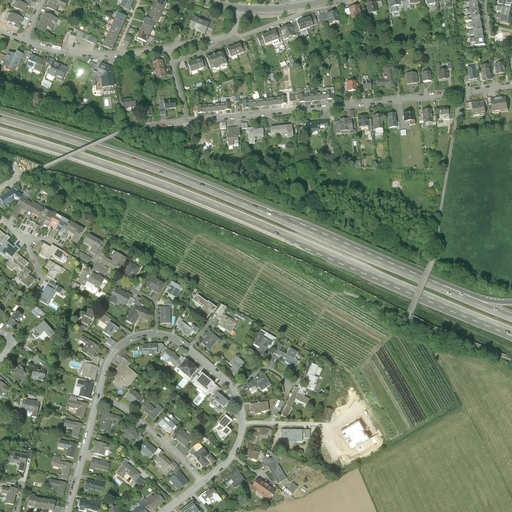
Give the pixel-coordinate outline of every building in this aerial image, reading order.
[(49,0),(46,8),(48,9),(55,12),(56,13),(59,6),(65,9),(68,2),(62,0),(49,0)] [(123,0),(120,7),(130,11),(133,4),(123,0)] [(160,0),(156,0),(154,5),(165,9),(167,3),(160,0)] [(387,0),(389,8),(400,6),(400,3),(398,0),(387,0)] [(503,8),(511,9),(511,2),(506,1),(502,0),(499,0),(499,4),(504,5),(503,8)] [(20,11),(25,13),(28,6),(24,4),(16,1),(12,8),(20,11)] [(402,2),(402,3),(403,10),(410,9),(409,5),(408,1),(402,2)] [(366,4),(368,15),(377,13),(375,2),(366,4)] [(479,9),(479,2),(470,2),(465,3),(465,7),(468,7),(469,10),(479,9)] [(154,5),(151,12),(161,17),(165,9),(154,5)] [(349,15),(350,19),(361,17),(359,6),(348,9),(349,15)] [(501,15),(511,18),(511,15),(511,9),(503,8),(498,7),(497,11),(502,12),(501,15)] [(55,12),(48,9),(47,12),(46,11),(45,14),(57,19),(59,17),(54,14),(55,12)] [(337,11),(326,14),(327,20),(328,25),(339,22),(337,11)] [(18,16),(8,12),(5,21),(18,26),(19,23),(22,24),(24,19),(23,19),(18,16)] [(151,12),(148,19),(158,24),(161,17),(151,12)] [(40,22),(52,27),(53,24),(56,26),(58,19),(57,19),(45,14),(44,13),(40,22)] [(117,13),(114,20),(124,24),(127,17),(117,13)] [(327,20),(326,14),(317,16),(319,22),(327,20)] [(511,17),(511,18),(501,15),(497,14),(496,18),(501,19),(500,23),(511,25),(511,19),(511,17)] [(481,16),(470,17),(466,17),(466,21),(471,21),(471,24),(482,24),(481,16)] [(199,19),(194,17),(189,28),(194,30),(199,19)] [(146,18),(143,24),(154,28),(156,23),(146,18)] [(309,18),(302,20),(305,30),(312,27),(309,18)] [(204,21),(199,19),(194,30),(199,33),(204,21)] [(114,20),(111,26),(121,31),(124,24),(114,20)] [(302,20),(295,23),(299,32),(305,30),(302,20)] [(209,24),(204,21),(199,33),(205,35),(207,28),(209,24)] [(209,24),(207,28),(214,31),(217,24),(211,21),(209,24)] [(37,30),(45,34),(46,29),(50,31),(52,27),(40,22),(37,30)] [(296,23),(291,25),(294,34),(299,32),(296,23)] [(143,24),(140,31),(150,35),(154,28),(143,24)] [(284,41),(295,37),(294,34),(291,25),(290,25),(279,29),(279,30),(283,38),(284,41)] [(111,26),(109,33),(118,37),(121,31),(111,26)] [(279,30),(274,32),(277,40),(283,38),(279,30)] [(140,31),(137,38),(147,43),(150,35),(140,31)] [(274,31),(267,33),(271,43),(277,40),(274,31)] [(484,31),(483,31),(472,32),(468,32),(468,36),(473,35),(474,39),(484,38),(484,31)] [(70,36),(67,43),(73,45),(74,42),(77,43),(79,38),(96,45),(98,40),(78,32),(76,38),(70,36)] [(109,33),(106,40),(115,44),(118,37),(109,33)] [(267,33),(256,38),(260,47),(271,43),(267,33)] [(485,38),(484,38),(474,39),(469,39),(470,43),(475,43),(475,46),(485,46),(485,38)] [(106,40),(103,47),(112,51),(115,44),(106,40)] [(244,42),(232,47),(236,56),(247,52),(244,42)] [(232,47),(226,49),(226,50),(229,56),(230,59),(236,56),(232,47)] [(25,51),(24,55),(22,59),(25,61),(26,58),(30,60),(32,55),(32,54),(25,51)] [(14,66),(18,68),(22,59),(24,55),(16,52),(15,55),(8,52),(6,57),(3,63),(2,65),(13,70),(14,66)] [(221,52),(205,58),(209,71),(212,72),(215,71),(215,69),(221,67),(223,68),(226,67),(226,64),(221,52)] [(39,58),(32,55),(26,67),(33,70),(39,58)] [(46,61),(39,58),(33,70),(41,74),(46,61)] [(47,58),(46,61),(45,64),(51,67),(54,62),(54,61),(47,58)] [(200,59),(193,62),(197,71),(203,69),(203,67),(200,60),(200,59)] [(163,60),(153,62),(155,71),(165,68),(163,60)] [(61,66),(54,62),(47,76),(55,79),(61,66)] [(78,62),(73,74),(81,77),(78,83),(84,85),(91,70),(92,68),(89,67),(78,62)] [(193,62),(186,64),(187,65),(189,72),(190,74),(197,71),(193,62)] [(96,76),(99,67),(91,63),(89,67),(92,68),(91,70),(93,71),(92,75),(95,76),(96,76)] [(99,67),(96,76),(101,78),(102,89),(115,88),(113,68),(101,63),(99,67)] [(497,74),(497,75),(507,74),(505,63),(495,64),(496,67),(497,74)] [(395,64),(382,66),(383,73),(386,73),(387,80),(375,81),(376,88),(387,86),(387,88),(394,87),(393,72),(396,72),(395,64)] [(437,65),(438,81),(448,80),(447,70),(441,71),(440,64),(437,65)] [(482,82),(493,80),(490,65),(480,66),(481,74),(482,81),(482,82)] [(68,69),(61,66),(55,79),(62,82),(66,73),(68,69)] [(469,83),(477,82),(475,67),(466,68),(468,77),(469,83)] [(167,77),(165,68),(155,71),(157,80),(167,77)] [(421,73),(422,83),(431,82),(430,72),(421,73)] [(405,75),(406,85),(417,84),(416,73),(405,75)] [(367,91),(371,90),(370,81),(362,82),(363,90),(367,90),(367,91)] [(345,83),(346,92),(357,91),(356,82),(345,83)] [(135,98),(121,99),(122,111),(127,111),(127,109),(136,108),(135,98)] [(492,105),(493,113),(508,111),(506,98),(491,100),(492,105)] [(164,102),(165,111),(176,110),(175,101),(164,102)] [(484,102),(471,104),(472,109),(473,117),(486,115),(485,107),(484,102)] [(141,118),(153,117),(153,108),(140,109),(141,118)] [(448,115),(448,108),(439,109),(440,116),(448,115)] [(421,110),(423,124),(432,123),(432,122),(432,117),(431,109),(421,110)] [(403,113),(404,122),(414,121),(413,112),(403,113)] [(386,115),(388,129),(397,128),(396,123),(395,114),(386,115)] [(381,115),(372,116),(373,131),(383,130),(381,115)] [(367,128),(368,127),(368,121),(367,116),(357,117),(358,129),(367,128)] [(340,132),(353,131),(351,119),(350,119),(338,120),(340,132)] [(306,134),(319,132),(318,129),(318,122),(305,124),(306,134)] [(291,126),(269,128),(269,129),(270,134),(270,135),(286,133),(286,139),(292,138),(291,126)] [(238,128),(227,129),(228,138),(226,139),(227,148),(233,147),(232,146),(237,145),(237,138),(239,138),(238,128)] [(263,138),(262,129),(247,131),(249,145),(255,145),(254,139),(263,138)] [(12,191),(0,198),(0,199),(4,206),(14,199),(19,202),(22,196),(16,193),(17,190),(15,189),(13,191),(12,191)] [(21,209),(27,213),(31,204),(26,201),(27,200),(22,196),(19,202),(10,217),(15,220),(21,209)] [(32,203),(31,204),(27,213),(25,216),(29,219),(32,213),(38,217),(43,209),(32,203)] [(54,215),(43,209),(38,217),(44,221),(42,225),(47,228),(48,225),(54,215)] [(55,214),(54,215),(48,225),(55,229),(62,218),(55,214)] [(69,222),(62,218),(55,229),(63,234),(63,233),(65,230),(69,222)] [(37,226),(31,222),(28,227),(34,231),(37,226)] [(70,222),(69,222),(65,230),(74,235),(71,241),(76,243),(84,230),(70,222)] [(6,236),(0,231),(0,243),(2,246),(6,241),(9,238),(7,235),(6,236)] [(102,242),(88,234),(84,242),(92,247),(89,252),(95,255),(102,242)] [(6,254),(11,258),(16,253),(20,249),(15,245),(14,247),(6,241),(2,246),(0,248),(0,253),(3,256),(4,254),(5,253),(6,254)] [(43,248),(39,254),(48,260),(50,256),(59,261),(64,253),(51,245),(50,248),(43,244),(41,247),(43,248)] [(90,258),(78,251),(76,255),(89,262),(90,258)] [(104,252),(101,257),(105,260),(104,261),(118,269),(121,264),(124,266),(129,257),(118,251),(116,254),(118,255),(115,260),(107,256),(108,255),(104,252)] [(28,264),(16,253),(11,258),(5,265),(12,271),(15,268),(16,266),(18,268),(22,271),(25,267),(28,264)] [(47,276),(51,279),(54,280),(56,277),(62,268),(49,261),(45,267),(50,270),(47,276)] [(133,261),(125,275),(135,281),(143,267),(133,261)] [(30,272),(25,267),(22,271),(16,278),(28,288),(35,280),(28,275),(30,272)] [(93,274),(88,282),(95,287),(95,288),(98,290),(105,279),(98,275),(97,276),(93,274)] [(155,276),(149,286),(162,293),(168,283),(155,276)] [(175,281),(169,291),(180,297),(185,287),(175,281)] [(49,282),(43,294),(39,301),(47,306),(54,295),(59,297),(63,290),(55,285),(49,282)] [(80,286),(74,283),(71,288),(77,291),(80,286)] [(128,295),(116,288),(112,295),(113,296),(110,302),(115,305),(118,301),(126,306),(131,298),(132,295),(129,293),(128,295)] [(43,294),(38,291),(35,295),(34,298),(39,301),(43,294)] [(200,293),(196,299),(206,306),(201,313),(209,319),(215,311),(216,312),(220,307),(212,300),(211,302),(200,293)] [(131,298),(126,306),(130,308),(133,303),(135,300),(131,298)] [(224,303),(218,311),(221,313),(221,312),(227,304),(224,303)] [(135,305),(127,321),(134,325),(138,317),(145,321),(149,313),(140,308),(136,306),(135,305)] [(167,307),(164,307),(164,323),(174,323),(174,307),(167,307)] [(87,309),(83,316),(91,320),(92,321),(96,314),(87,309)] [(22,316),(15,312),(10,320),(15,323),(16,321),(18,322),(22,316)] [(237,322),(224,314),(218,325),(231,332),(237,322)] [(83,316),(80,322),(88,326),(91,320),(83,316)] [(15,323),(10,320),(6,326),(13,330),(17,324),(15,323)] [(182,324),(180,326),(184,329),(183,330),(191,336),(196,330),(197,329),(193,327),(185,321),(185,320),(182,324)] [(43,322),(33,332),(34,333),(32,335),(36,340),(44,333),(49,339),(54,334),(43,322)] [(109,323),(102,333),(111,338),(115,332),(116,333),(119,329),(109,323)] [(196,324),(193,327),(197,329),(196,330),(199,332),(202,329),(196,324)] [(207,336),(202,343),(205,346),(210,350),(220,339),(210,331),(206,336),(207,336)] [(264,334),(259,332),(253,343),(259,347),(256,352),(263,356),(269,344),(270,345),(272,342),(263,337),(264,334)] [(82,337),(79,341),(86,345),(81,352),(91,358),(98,348),(82,337)] [(108,337),(105,343),(110,346),(114,341),(108,337)] [(282,344),(279,342),(273,352),(279,356),(280,355),(282,351),(279,349),(282,344)] [(36,347),(32,343),(26,348),(31,351),(36,347)] [(155,344),(143,345),(143,346),(143,350),(144,355),(156,354),(156,349),(155,345),(155,344)] [(286,354),(282,351),(280,355),(286,358),(283,363),(294,369),(299,361),(296,359),(297,359),(295,357),(298,352),(290,347),(286,354)] [(171,348),(165,355),(172,361),(172,360),(176,364),(177,363),(182,357),(171,348)] [(186,357),(184,355),(182,357),(177,363),(179,365),(182,362),(186,357)] [(85,360),(84,364),(97,367),(100,358),(93,356),(92,362),(85,360)] [(235,356),(229,363),(233,366),(230,370),(234,374),(244,363),(235,356)] [(197,364),(189,358),(185,363),(183,365),(191,372),(188,374),(193,378),(196,375),(201,368),(197,364)] [(115,380),(112,384),(120,390),(124,385),(127,388),(138,377),(128,368),(130,365),(128,363),(124,360),(116,370),(118,372),(113,378),(115,380)] [(306,376),(308,377),(309,374),(314,376),(318,365),(311,363),(306,376)] [(42,369),(45,370),(45,371),(46,373),(48,373),(49,369),(45,364),(41,368),(42,369)] [(97,367),(84,364),(82,370),(84,371),(82,377),(94,380),(97,367)] [(25,374),(19,366),(11,372),(16,379),(21,375),(22,376),(25,374)] [(42,369),(34,368),(31,379),(38,380),(38,379),(43,380),(45,371),(45,370),(42,369)] [(205,372),(202,376),(197,382),(204,388),(205,386),(214,393),(212,394),(214,396),(217,393),(219,390),(221,392),(224,388),(205,372)] [(271,385),(265,373),(243,387),(245,390),(250,387),(251,388),(253,392),(260,388),(261,391),(262,390),(263,392),(268,389),(267,387),(271,385)] [(318,378),(314,376),(309,374),(308,377),(304,385),(307,387),(314,389),(318,378)] [(5,386),(0,382),(0,396),(2,394),(6,396),(10,389),(5,386)] [(86,384),(78,382),(76,387),(81,389),(79,396),(90,399),(93,386),(86,384)] [(292,390),(293,390),(298,393),(301,388),(306,390),(307,387),(304,385),(299,383),(297,387),(294,385),(292,390)] [(221,392),(219,390),(217,393),(219,395),(213,401),(220,407),(221,406),(225,409),(231,401),(228,399),(228,398),(221,392)] [(293,390),(281,415),(287,418),(292,408),(291,407),(295,399),(306,404),(309,398),(298,393),(293,390)] [(144,400),(133,391),(129,395),(125,399),(129,402),(130,401),(137,407),(144,400)] [(71,397),(68,408),(74,409),(75,408),(78,409),(76,417),(83,419),(87,404),(80,402),(80,403),(76,402),(77,399),(71,397)] [(37,403),(23,400),(21,409),(21,410),(28,411),(27,417),(28,417),(29,418),(30,417),(31,417),(37,418),(39,404),(39,403),(37,403)] [(268,401),(250,403),(251,412),(254,412),(254,413),(262,412),(262,413),(268,413),(267,410),(269,410),(268,401)] [(146,402),(139,410),(142,412),(143,411),(154,420),(163,410),(159,406),(155,410),(146,402)] [(332,410),(326,408),(322,420),(329,422),(332,410)] [(225,412),(228,414),(232,417),(234,415),(228,409),(225,412)] [(123,416),(106,412),(103,422),(104,422),(103,429),(111,431),(114,420),(121,422),(123,416)] [(162,420),(158,425),(169,434),(175,427),(170,423),(174,419),(168,414),(162,420)] [(228,414),(217,428),(221,432),(223,430),(229,435),(233,430),(229,426),(234,420),(232,417),(228,414)] [(74,423),(65,421),(63,427),(73,429),(71,437),(78,438),(81,428),(82,425),(75,423),(74,423)] [(133,426),(126,435),(138,445),(142,442),(145,438),(138,431),(133,426)] [(252,427),(247,442),(255,444),(258,435),(263,435),(267,437),(270,429),(266,428),(252,427)] [(302,429),(281,429),(281,437),(287,437),(287,440),(302,440),(302,436),(302,429)] [(185,430),(181,435),(179,438),(189,446),(196,437),(190,432),(189,433),(185,430)] [(70,443),(60,440),(58,448),(64,449),(64,448),(68,449),(66,457),(73,458),(76,448),(77,448),(78,445),(70,443)] [(148,440),(145,444),(142,448),(152,457),(157,453),(159,450),(148,440)] [(114,445),(99,441),(97,452),(102,453),(107,455),(109,449),(113,450),(114,445)] [(253,450),(255,444),(247,442),(244,454),(248,455),(247,457),(248,458),(250,459),(251,458),(257,460),(259,452),(253,450)] [(200,443),(196,447),(199,451),(196,454),(208,467),(212,463),(208,458),(212,454),(205,447),(204,448),(200,443)] [(161,448),(159,450),(157,453),(159,455),(160,454),(162,456),(164,454),(166,452),(161,448)] [(28,455),(12,452),(10,461),(9,460),(8,463),(13,464),(13,463),(20,465),(18,472),(24,473),(27,459),(28,455)] [(175,463),(164,454),(162,456),(158,461),(165,466),(163,469),(167,472),(173,465),(175,463)] [(264,456),(261,464),(268,467),(277,484),(286,479),(278,464),(280,458),(273,455),(271,459),(264,456)] [(56,457),(53,466),(63,469),(61,475),(59,475),(58,478),(67,480),(71,467),(72,464),(67,462),(66,463),(60,461),(61,458),(56,457)] [(104,461),(95,459),(93,468),(97,469),(97,467),(111,471),(113,463),(109,462),(110,459),(105,458),(104,461)] [(126,465),(119,473),(125,478),(130,473),(138,480),(143,474),(130,463),(129,462),(126,465)] [(223,480),(224,480),(229,486),(232,484),(235,489),(242,483),(245,484),(247,483),(236,469),(231,473),(232,473),(223,480)] [(191,481),(182,470),(179,473),(172,478),(182,490),(191,481)] [(90,479),(87,489),(91,490),(92,488),(105,492),(108,484),(104,483),(105,480),(99,478),(98,482),(90,479)] [(252,485),(249,490),(253,494),(256,491),(268,500),(275,491),(258,478),(252,485)] [(59,482),(49,480),(48,486),(57,489),(56,494),(63,495),(65,487),(66,487),(67,484),(59,482)] [(291,483),(286,490),(285,488),(283,491),(290,497),(297,487),(291,483)] [(10,489),(2,488),(1,493),(7,495),(5,504),(13,506),(15,495),(16,496),(17,490),(10,488),(10,489)] [(207,493),(201,498),(206,503),(210,500),(212,499),(217,495),(213,489),(207,493)] [(202,503),(203,506),(206,504),(206,503),(201,498),(207,493),(206,492),(198,498),(202,503)] [(154,494),(148,499),(152,504),(155,508),(159,505),(160,507),(167,501),(162,495),(161,496),(159,494),(156,496),(154,494)] [(217,495),(212,499),(215,504),(217,502),(219,504),(222,501),(217,495)] [(36,498),(30,496),(27,507),(34,508),(36,498)] [(43,500),(36,498),(34,508),(40,510),(40,509),(43,500)] [(149,505),(153,510),(155,508),(152,504),(148,499),(147,498),(142,502),(144,505),(146,508),(149,505)] [(43,499),(43,500),(40,509),(47,511),(47,510),(49,500),(43,499)] [(83,507),(82,511),(86,511),(89,511),(90,510),(98,511),(100,511),(101,511),(102,511),(105,502),(93,499),(92,501),(84,499),(84,501),(82,501),(80,507),(83,507)] [(49,500),(47,510),(53,511),(54,511),(55,507),(56,502),(49,500)] [(193,502),(179,511),(200,511),(197,507),(193,502)] [(202,503),(197,507),(200,511),(204,511),(207,510),(203,506),(202,503)]
